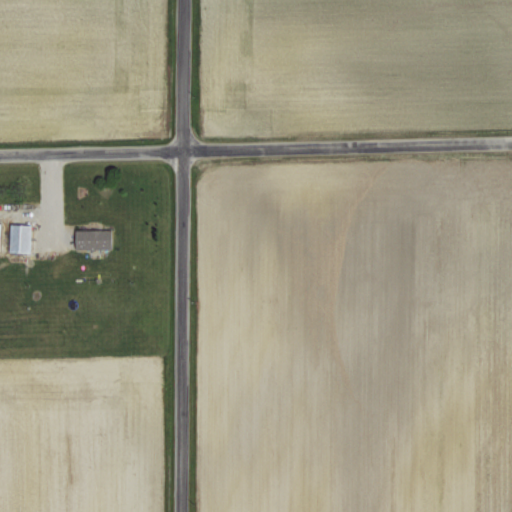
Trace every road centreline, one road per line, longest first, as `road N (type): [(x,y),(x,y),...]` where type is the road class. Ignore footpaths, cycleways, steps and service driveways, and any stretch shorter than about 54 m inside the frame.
road 1 (residential): [(0,155),(511,141)]
road 2 (residential): [(177,511),(180,0)]
